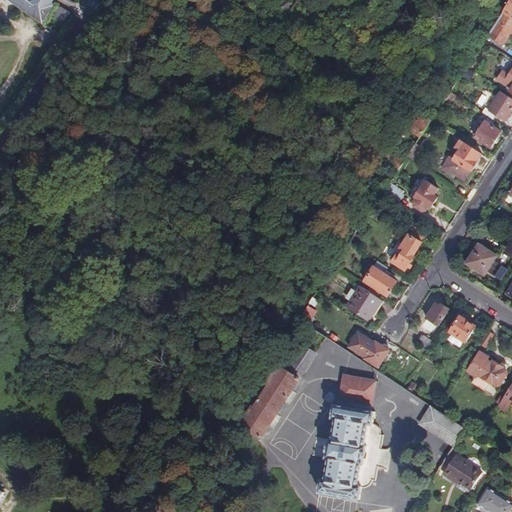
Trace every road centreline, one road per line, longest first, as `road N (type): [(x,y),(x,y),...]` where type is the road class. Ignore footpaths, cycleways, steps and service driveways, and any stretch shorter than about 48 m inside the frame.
road 1 (residential): [(85,16),(0,148)]
road 2 (residential): [(511,149),(434,268)]
